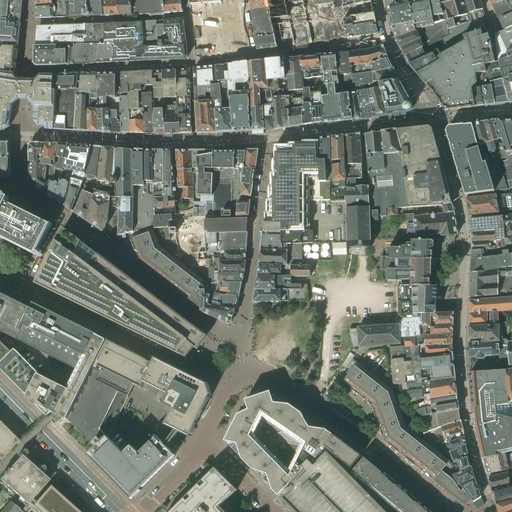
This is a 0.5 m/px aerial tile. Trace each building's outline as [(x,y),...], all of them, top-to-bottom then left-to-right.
[(23,0),(22,0),(0,0),(0,17),(9,18),(10,23),(20,24),(21,14),(22,7),(23,0)] [(52,0),(53,5),(54,18),(67,17),(65,0),(52,0)] [(101,1),(100,0),(71,0),(71,5),(70,17),(90,16),(103,16),(102,2),(101,2),(101,1)] [(117,0),(118,2),(119,15),(126,16),(125,0),(117,0)] [(137,0),(125,0),(126,16),(133,16),(132,2),(138,2),(137,0)] [(164,0),(154,1),(155,14),(165,13),(164,0)] [(181,0),(164,0),(165,13),(182,12),(181,0)] [(238,0),(222,0),(222,2),(202,5),(190,6),(197,55),(245,49),(238,0)] [(269,8),(267,0),(249,0),(251,11),(269,8)] [(353,0),(334,3),(335,9),(342,8),(354,5),(371,2),(371,0),(353,0)] [(425,38),(432,53),(445,47),(442,39),(449,35),(447,29),(447,28),(445,20),(444,21),(441,22),(434,24),(429,0),(422,0),(411,2),(415,22),(416,29),(414,30),(418,35),(423,32),(425,38)] [(443,15),(439,0),(429,0),(434,24),(441,22),(440,16),(443,15)] [(455,26),(453,19),(468,14),(463,0),(439,0),(443,15),(444,21),(445,20),(447,28),(455,26)] [(464,0),(469,13),(483,8),(479,0),(464,0)] [(511,26),(511,0),(506,1),(511,14),(499,20),(503,30),(511,26)] [(154,1),(143,2),(144,15),(155,14),(154,1)] [(492,4),(499,20),(511,14),(506,1),(492,4)] [(104,16),(119,15),(118,2),(103,2),(104,16)] [(143,2),(138,2),(132,2),(133,16),(144,15),(143,2)] [(391,7),(389,10),(390,17),(392,28),(415,22),(411,2),(391,7)] [(36,6),(36,19),(54,18),(53,5),(36,6)] [(469,13),(471,22),(472,22),(474,32),(489,28),(483,8),(469,13)] [(344,20),(345,26),(353,25),(353,27),(360,26),(376,23),(374,13),(356,17),(351,17),(351,19),(344,20)] [(0,17),(0,42),(18,44),(20,24),(10,23),(9,18),(0,17)] [(181,20),(164,21),(165,34),(185,32),(184,22),(181,20)] [(165,38),(165,34),(164,21),(157,22),(144,23),(145,42),(162,41),(165,38)] [(396,39),(414,30),(416,29),(415,22),(392,28),(396,39)] [(455,26),(447,28),(447,29),(449,35),(442,39),(445,47),(432,53),(433,53),(409,65),(416,74),(438,61),(436,59),(465,41),(463,36),(474,32),(472,22),(471,22),(461,25),(455,27),(455,26)] [(144,23),(105,25),(105,44),(113,44),(113,63),(144,61),(185,60),(188,57),(186,43),(185,33),(185,32),(165,34),(165,38),(162,41),(145,42),(144,23)] [(347,38),(378,34),(376,23),(360,26),(353,27),(353,25),(345,26),(347,38)] [(105,44),(105,25),(105,24),(95,25),(95,44),(98,44),(105,44)] [(57,45),(67,45),(74,45),(85,44),(85,33),(72,33),(72,25),(41,26),(41,27),(37,31),(36,31),(35,46),(57,46),(57,45)] [(84,25),(72,25),(72,33),(85,33),(85,25),(84,25)] [(85,25),(85,33),(85,44),(95,44),(95,25),(85,25)] [(511,26),(503,30),(511,48),(511,26)] [(476,74),(481,73),(489,72),(488,65),(495,63),(494,56),(492,49),(493,48),(490,40),(492,39),(489,28),(474,32),(463,36),(465,41),(436,59),(438,61),(416,74),(426,85),(430,90),(430,91),(431,91),(433,93),(436,98),(439,103),(440,103),(442,106),(445,111),(449,111),(449,110),(455,110),(458,109),(458,110),(462,109),(466,108),(466,109),(471,108),(472,108),(475,107),(472,89),(477,83),(477,80),(476,74)] [(414,30),(396,39),(400,48),(414,42),(420,40),(425,38),(423,32),(418,35),(414,30)] [(432,53),(425,38),(420,40),(414,42),(418,50),(405,56),(409,65),(433,53),(432,53)] [(18,44),(0,42),(0,56),(17,58),(18,44)] [(414,42),(400,48),(405,56),(418,50),(414,42)] [(95,44),(85,44),(74,45),(73,65),(98,64),(98,44),(95,44)] [(113,44),(105,44),(98,44),(98,64),(113,63),(113,44)] [(57,45),(57,46),(56,66),(67,65),(67,45),(57,45)] [(37,66),(56,66),(57,46),(35,46),(34,64),(37,66)] [(338,72),(339,86),(351,85),(353,85),(352,75),(370,73),(369,64),(372,64),(371,64),(387,58),(388,58),(383,47),(376,49),(369,50),(365,51),(336,54),(338,72)] [(511,50),(506,53),(507,54),(504,54),(505,58),(508,57),(508,58),(498,62),(509,103),(511,102),(511,50)] [(338,72),(336,54),(321,55),(324,74),(338,72)] [(324,74),(321,55),(319,56),(321,70),(322,78),(323,77),(324,86),(324,89),(327,92),(328,91),(329,96),(322,97),(323,107),(324,123),(343,121),(340,95),(339,86),(338,72),(324,74)] [(0,71),(15,72),(17,58),(0,56),(0,71)] [(304,72),(321,70),(319,56),(301,58),(302,72),(304,72)] [(288,76),(300,74),(299,58),(286,59),(288,76)] [(369,64),(370,73),(371,74),(393,69),(387,58),(371,64),(372,64),(369,64)] [(281,79),(282,90),(286,89),(286,86),(289,85),(288,76),(286,59),(266,61),(268,79),(268,81),(281,79)] [(252,80),(268,79),(266,61),(251,62),(252,80)] [(251,62),(248,63),(251,131),(264,130),(263,107),(261,107),(261,91),(266,91),(266,101),(269,101),(268,81),(268,79),(252,80),(251,62)] [(509,103),(498,62),(495,63),(488,65),(489,72),(495,105),(509,103)] [(229,82),(233,132),(238,132),(251,131),(248,63),(229,65),(217,66),(194,69),(195,87),(211,87),(211,83),(218,81),(228,80),(228,82),(229,82)] [(381,117),(387,116),(379,83),(399,80),(393,69),(371,74),(372,83),(366,83),(374,118),(381,117)] [(163,90),(163,99),(190,98),(189,79),(189,70),(177,71),(162,72),(162,90),(163,90)] [(322,78),(321,70),(304,72),(305,80),(322,78)] [(13,106),(13,105),(19,100),(29,100),(34,106),(35,107),(34,121),(39,127),(46,127),(46,130),(55,130),(56,91),(54,91),(54,90),(54,76),(41,75),(36,81),(20,80),(15,75),(15,72),(0,71),(0,130),(4,131),(10,127),(13,106)] [(122,73),(122,93),(130,93),(130,92),(129,86),(141,85),(141,86),(154,85),(153,72),(122,74),(122,73)] [(153,72),(154,85),(154,103),(163,102),(163,99),(163,90),(162,90),(162,72),(153,72)] [(495,105),(489,72),(481,73),(482,88),(486,106),(495,105)] [(98,99),(109,99),(116,99),(115,73),(97,74),(98,99)] [(356,85),(362,119),(374,118),(366,83),(372,83),(371,74),(370,73),(352,75),(353,85),(356,85)] [(475,107),(486,106),(482,88),(481,73),(476,74),(477,80),(479,80),(480,88),(472,89),(475,107)] [(54,75),(54,76),(54,90),(75,90),(77,90),(79,74),(54,75)] [(74,131),(88,132),(88,125),(88,111),(90,105),(90,99),(98,99),(97,74),(81,74),(80,90),(80,96),(76,96),(74,131)] [(288,76),(289,85),(289,89),(289,92),(303,90),(304,89),(303,80),(303,74),(300,74),(288,76)] [(275,130),(283,128),(281,100),(281,90),(282,90),(281,79),(268,81),(269,101),(272,101),(273,105),(275,130)] [(233,132),(229,82),(228,82),(228,80),(218,81),(211,83),(211,87),(212,94),(212,101),(214,109),(215,110),(217,133),(233,132)] [(412,105),(399,80),(379,83),(387,116),(409,112),(408,109),(410,106),(412,105)] [(155,134),(154,103),(154,85),(141,86),(141,85),(129,86),(130,92),(142,91),(142,94),(144,134),(155,134)] [(281,100),(283,128),(291,127),(290,117),(290,114),(290,96),(289,92),(289,89),(289,85),(286,86),(286,89),(282,90),(281,90),(281,100)] [(351,85),(339,86),(340,95),(343,121),(353,120),(362,119),(356,85),(353,85),(351,85)] [(312,99),(312,103),(314,124),(324,123),(323,107),(322,97),(322,92),(322,86),(311,87),(312,88),(311,88),(312,99)] [(211,87),(195,87),(195,95),(206,94),(212,94),(211,87)] [(302,109),(303,126),(314,124),(312,103),(309,104),(308,99),(312,99),(311,88),(304,89),(303,90),(303,98),(303,104),(304,109),(302,109)] [(55,130),(65,130),(66,98),(69,98),(69,94),(74,94),(75,90),(54,90),(54,91),(56,91),(55,130)] [(80,90),(77,90),(75,90),(74,94),(69,94),(69,98),(66,98),(65,130),(74,131),(76,96),(80,96),(80,90)] [(290,117),(291,127),(303,126),(302,109),(304,109),(303,104),(303,98),(303,90),(289,92),(290,96),(290,114),(290,117)] [(142,91),(130,92),(130,93),(131,133),(144,134),(142,94),(142,91)] [(130,93),(122,93),(121,94),(121,99),(122,133),(131,133),(130,93)] [(214,109),(212,101),(207,101),(206,94),(195,95),(196,102),(195,102),(197,133),(217,133),(215,110),(214,109)] [(191,116),(190,98),(163,99),(163,102),(166,134),(180,134),(181,134),(180,116),(191,116)] [(99,132),(98,99),(90,99),(90,105),(88,111),(88,125),(88,132),(88,131),(99,132)] [(110,133),(109,99),(98,99),(99,132),(110,133)] [(122,133),(121,99),(116,99),(109,99),(110,133),(122,133)] [(166,134),(163,102),(154,103),(155,134),(166,134)] [(263,106),(263,107),(264,130),(275,130),(273,105),(263,106)] [(192,134),(191,116),(180,116),(181,134),(192,134)] [(504,178),(508,190),(510,190),(507,181),(511,179),(511,119),(502,121),(511,151),(511,155),(508,156),(507,158),(507,161),(503,162),(505,173),(506,178),(504,178)] [(493,122),(499,141),(502,139),(504,145),(500,146),(501,148),(501,150),(503,149),(505,153),(511,151),(502,121),(493,122)] [(496,148),(500,146),(499,141),(493,122),(484,123),(490,143),(494,142),(496,148)] [(507,158),(505,153),(503,149),(501,150),(501,148),(496,149),(496,148),(494,142),(490,143),(484,123),(472,125),(483,163),(486,163),(499,158),(499,160),(502,160),(503,162),(507,161),(507,158)] [(483,163),(472,125),(466,125),(464,126),(464,125),(456,126),(449,126),(449,127),(448,127),(446,131),(446,132),(449,143),(450,142),(450,144),(453,155),(454,155),(454,157),(453,157),(456,168),(457,168),(458,169),(457,170),(460,181),(461,180),(461,182),(465,195),(479,194),(495,192),(508,190),(504,178),(499,161),(487,164),(486,163),(483,163)] [(406,209),(409,208),(435,207),(442,206),(442,205),(452,204),(451,201),(449,194),(442,166),(432,129),(431,128),(429,127),(397,130),(403,153),(400,153),(402,184),(404,194),(406,194),(406,209)] [(397,130),(382,132),(384,156),(387,192),(387,205),(387,209),(398,209),(406,209),(406,194),(404,194),(402,184),(400,153),(403,153),(397,130)] [(382,132),(366,134),(367,155),(369,174),(369,186),(369,193),(371,193),(373,221),(377,221),(377,223),(382,222),(382,221),(383,221),(383,217),(387,217),(387,216),(387,209),(387,205),(387,192),(384,156),(382,132)] [(360,135),(344,137),(346,174),(362,173),(362,165),(360,135)] [(346,202),(346,174),(344,137),(331,138),(333,182),(330,182),(330,201),(330,202),(344,202),(346,202)] [(326,182),(330,182),(333,182),(331,138),(320,139),(320,142),(319,142),(319,161),(326,161),(326,182)] [(0,158),(9,159),(10,145),(11,143),(9,141),(7,142),(0,141),(0,158)] [(304,231),(304,223),(304,201),(330,201),(330,182),(326,182),(326,161),(319,161),(319,142),(317,142),(317,141),(316,141),(316,142),(303,142),(303,141),(303,144),(290,144),(289,144),(289,146),(275,146),(275,160),(273,160),(273,161),(273,173),(271,173),(271,174),(272,187),(269,187),(269,188),(270,200),(267,200),(267,201),(268,201),(268,214),(265,214),(266,214),(266,223),(264,223),(264,232),(304,231)] [(38,164),(42,165),(45,144),(32,143),(30,145),(30,162),(38,163),(38,164)] [(48,166),(57,167),(58,162),(56,161),(58,144),(45,144),(42,165),(48,166)] [(69,145),(58,144),(56,161),(58,162),(57,167),(56,170),(62,171),(64,172),(69,145)] [(64,172),(62,171),(60,179),(71,183),(71,186),(81,189),(85,178),(92,147),(69,145),(64,172)] [(97,190),(98,181),(103,148),(92,147),(85,178),(91,179),(88,187),(97,190)] [(116,149),(103,148),(98,181),(105,182),(104,186),(112,187),(113,178),(116,178),(116,149)] [(111,194),(110,207),(120,208),(119,236),(122,235),(126,234),(134,232),(134,150),(116,149),(116,178),(113,178),(112,187),(111,192),(111,194)] [(153,230),(155,229),(156,216),(154,198),(154,196),(148,195),(144,193),(144,192),(143,192),(143,191),(144,187),(144,151),(134,150),(134,232),(142,229),(147,231),(153,230)] [(148,195),(154,196),(153,184),(153,151),(144,151),(144,187),(143,191),(143,192),(144,192),(144,193),(148,195)] [(164,151),(153,151),(153,184),(154,196),(154,198),(164,198),(164,191),(164,189),(164,184),(164,183),(164,151)] [(164,184),(164,189),(169,189),(169,184),(174,184),(173,155),(173,151),(164,151),(164,183),(164,184)] [(207,202),(213,202),(213,151),(177,151),(177,170),(179,188),(184,188),(184,200),(185,200),(185,203),(195,203),(195,208),(207,208),(207,202)] [(206,216),(206,218),(233,217),(233,216),(232,216),(233,182),(233,170),(235,170),(236,151),(213,151),(213,202),(213,216),(206,216)] [(251,202),(251,197),(241,196),(242,195),(244,185),(253,186),(255,169),(258,151),(236,151),(235,170),(233,170),(233,182),(232,216),(233,216),(233,217),(237,217),(238,202),(251,202)] [(0,177),(7,178),(9,176),(9,159),(0,158),(0,177)] [(47,173),(48,166),(42,165),(38,164),(38,163),(30,162),(30,171),(47,173)] [(48,166),(47,173),(46,182),(50,182),(53,182),(55,173),(56,174),(56,170),(57,167),(48,166)] [(46,182),(47,173),(30,171),(29,180),(46,182)] [(347,209),(348,241),(348,242),(371,241),(370,207),(369,193),(369,186),(356,187),(356,179),(361,179),(362,178),(362,173),(346,174),(346,202),(346,209),(347,209)] [(53,182),(50,182),(47,195),(64,206),(69,192),(71,186),(71,183),(60,179),(59,183),(53,182)] [(50,182),(46,182),(29,180),(31,184),(47,195),(50,182)] [(175,197),(174,184),(169,184),(169,189),(164,189),(164,191),(164,198),(175,197)] [(251,197),(253,186),(244,185),(242,195),(241,196),(251,197)] [(64,206),(72,211),(77,199),(81,189),(71,186),(69,192),(64,206)] [(111,194),(97,190),(88,187),(86,192),(83,191),(75,213),(103,232),(106,228),(108,222),(110,207),(111,194)] [(0,236),(37,255),(52,225),(53,223),(17,205),(15,207),(8,204),(11,199),(0,193),(0,236)] [(496,195),(466,199),(467,208),(469,216),(499,213),(511,211),(511,193),(510,194),(506,194),(496,195)] [(156,216),(166,216),(166,208),(176,208),(175,197),(164,198),(154,198),(156,216)] [(194,218),(206,218),(206,216),(213,216),(213,202),(207,202),(207,208),(195,208),(195,203),(185,203),(185,215),(194,215),(194,218)] [(237,217),(249,216),(251,202),(238,202),(237,217)] [(414,217),(414,214),(402,215),(402,222),(414,221),(414,224),(406,224),(408,237),(415,237),(441,235),(441,237),(458,235),(456,222),(455,220),(454,212),(452,204),(442,205),(442,206),(435,207),(436,214),(429,215),(429,213),(421,214),(421,216),(414,217)] [(166,208),(166,216),(172,215),(176,215),(176,208),(166,208)] [(178,234),(206,234),(247,233),(248,219),(220,220),(206,220),(191,220),(173,220),(172,215),(166,216),(156,216),(155,229),(164,228),(169,227),(170,234),(177,234),(178,234)] [(511,215),(503,217),(504,226),(505,240),(506,246),(511,245),(511,215)] [(506,247),(506,246),(505,240),(504,226),(503,217),(503,216),(469,220),(471,226),(472,233),(491,231),(492,232),(495,233),(496,241),(500,241),(501,248),(506,247)] [(208,336),(64,228),(63,230),(37,284),(186,358),(194,347),(198,350),(208,336)] [(302,244),(312,243),(312,231),(309,231),(304,231),(264,232),(262,232),(261,249),(289,250),(289,244),(302,244)] [(472,233),(472,242),(491,242),(491,244),(496,245),(496,249),(501,248),(500,241),(496,241),(495,233),(492,232),(491,231),(472,233)] [(209,286),(208,285),(203,291),(201,291),(199,289),(204,282),(159,246),(154,232),(130,240),(138,262),(193,304),(192,305),(200,311),(201,305),(202,296),(206,295),(205,290),(206,289),(209,286)] [(206,234),(207,245),(217,244),(217,243),(247,242),(247,233),(206,234)] [(207,253),(207,245),(206,234),(178,234),(179,254),(186,254),(186,259),(192,258),(192,264),(198,265),(199,253),(207,253)] [(422,336),(422,328),(419,328),(418,318),(422,318),(422,314),(436,314),(436,313),(437,300),(436,300),(436,286),(436,284),(436,283),(435,281),(434,280),(432,279),(431,279),(432,267),(433,267),(433,266),(438,266),(438,259),(433,259),(433,241),(422,241),(422,240),(420,240),(420,241),(412,241),(412,244),(401,244),(401,248),(388,248),(388,258),(382,258),(381,270),(388,271),(387,280),(387,287),(398,287),(398,302),(398,315),(403,320),(400,325),(372,327),(371,319),(359,320),(359,328),(358,328),(359,347),(390,345),(401,344),(401,337),(422,336)] [(246,251),(247,242),(217,243),(217,244),(207,245),(207,253),(218,253),(222,251),(225,251),(246,251)] [(492,249),(496,249),(496,245),(491,244),(491,242),(472,242),(472,251),(492,249)] [(333,243),(333,255),(347,255),(346,243),(333,243)] [(289,250),(261,249),(260,265),(302,266),(302,260),(302,244),(289,244),(289,250)] [(511,245),(506,246),(506,247),(501,248),(496,249),(492,249),(472,251),(471,274),(472,274),(472,273),(476,272),(477,272),(481,271),(481,272),(482,272),(482,271),(489,270),(489,271),(490,271),(490,270),(498,269),(499,269),(501,268),(506,267),(507,268),(508,267),(508,266),(511,265),(511,245)] [(225,251),(225,261),(246,261),(246,251),(225,251)] [(244,271),(246,261),(225,261),(219,261),(219,271),(244,271)] [(302,277),(308,277),(310,277),(310,276),(310,266),(302,266),(260,265),(258,277),(291,277),(302,277)] [(470,278),(470,284),(471,284),(477,280),(476,280),(477,279),(478,279),(498,276),(498,275),(500,275),(504,275),(506,274),(506,275),(511,274),(511,265),(508,266),(508,267),(507,268),(506,267),(501,268),(499,269),(498,269),(490,270),(490,271),(489,271),(489,270),(482,271),(482,272),(481,272),(481,271),(477,272),(476,272),(472,273),(472,274),(471,274),(470,278)] [(219,271),(219,283),(242,283),(244,271),(219,271)] [(484,297),(491,296),(511,294),(511,274),(506,275),(506,274),(504,275),(500,275),(498,275),(498,276),(478,279),(477,279),(476,280),(477,280),(471,284),(470,284),(469,298),(484,297)] [(308,291),(308,277),(302,277),(302,285),(291,285),(291,277),(258,277),(256,290),(281,290),(281,291),(284,291),(284,293),(288,293),(288,291),(299,291),(299,290),(308,291)] [(205,290),(206,295),(210,295),(215,295),(239,295),(242,283),(219,283),(214,283),(211,283),(212,289),(206,289),(205,290)] [(288,302),(288,293),(284,293),(284,291),(281,291),(281,290),(256,290),(254,300),(256,302),(288,302)] [(288,293),(288,302),(308,301),(308,291),(299,290),(299,291),(288,291),(288,293)] [(0,331),(1,332),(16,339),(30,310),(0,295),(0,331)] [(231,321),(235,310),(220,307),(221,302),(214,301),(213,306),(213,307),(209,305),(210,295),(206,295),(202,296),(201,305),(200,311),(227,323),(231,321)] [(220,307),(235,310),(239,295),(215,295),(214,301),(221,302),(220,307)] [(469,298),(469,301),(469,312),(469,315),(469,326),(499,324),(498,312),(511,311),(511,298),(491,300),(491,296),(484,297),(469,298)] [(30,310),(16,339),(77,370),(79,371),(96,335),(34,304),(30,310)] [(419,328),(422,328),(436,327),(435,325),(453,324),(453,312),(436,313),(436,314),(422,314),(422,318),(418,318),(419,328)] [(422,328),(422,336),(453,334),(453,324),(435,325),(436,327),(422,328)] [(469,329),(469,340),(482,339),(482,342),(482,343),(487,343),(487,341),(500,341),(500,325),(499,325),(499,324),(469,326),(469,329)] [(353,347),(359,347),(358,328),(349,328),(350,334),(353,347)] [(0,362),(0,363),(11,352),(0,341),(0,334),(1,332),(0,331),(0,362)] [(452,343),(453,334),(422,336),(401,337),(401,344),(405,344),(405,347),(415,347),(415,346),(420,346),(452,343)] [(0,368),(25,394),(47,417),(52,412),(67,419),(106,341),(96,335),(79,371),(77,370),(68,389),(38,374),(14,350),(11,352),(0,363),(0,368)] [(107,436),(107,435),(111,431),(128,397),(134,385),(141,388),(142,387),(143,383),(168,396),(164,405),(173,409),(165,425),(189,438),(211,395),(207,384),(155,358),(152,363),(147,361),(147,360),(107,340),(106,341),(67,419),(95,448),(107,436)] [(470,358),(475,357),(477,359),(484,359),(486,356),(499,355),(500,367),(511,365),(511,341),(507,342),(507,340),(500,341),(487,341),(487,343),(482,343),(482,342),(469,343),(469,345),(470,355),(470,358)] [(452,344),(452,343),(420,346),(420,354),(423,354),(423,357),(452,354),(452,344)] [(455,379),(452,354),(423,357),(423,354),(420,354),(420,346),(415,346),(415,347),(405,347),(405,344),(401,344),(390,345),(393,385),(405,383),(405,384),(416,383),(421,382),(455,379)] [(464,507),(473,502),(460,485),(453,475),(461,472),(458,460),(453,461),(456,469),(452,474),(447,471),(445,474),(442,471),(449,462),(405,427),(392,391),(358,364),(343,383),(371,406),(384,442),(434,481),(437,484),(437,486),(450,495),(464,507)] [(511,369),(506,370),(470,373),(473,408),(475,425),(476,429),(494,423),(511,419),(511,369)] [(409,408),(410,413),(418,410),(436,406),(458,402),(457,395),(455,379),(421,382),(425,401),(417,405),(415,406),(409,408)] [(423,398),(422,389),(407,391),(408,399),(423,398)] [(305,449),(318,459),(328,449),(353,468),(363,455),(327,429),(271,391),(246,400),(225,442),(279,496),(291,485),(306,470),(303,467),(298,462),(305,449)] [(437,410),(437,413),(459,410),(458,402),(436,406),(418,410),(420,417),(421,417),(432,414),(431,410),(434,409),(435,410),(437,410)] [(420,417),(423,428),(425,433),(438,428),(441,427),(461,421),(460,418),(460,417),(459,414),(460,414),(459,413),(459,411),(459,410),(437,413),(432,414),(421,417),(420,417)] [(482,456),(511,449),(511,419),(494,423),(476,429),(476,432),(482,456)] [(463,432),(461,421),(441,427),(438,428),(439,428),(441,428),(445,438),(446,438),(451,436),(452,438),(453,442),(464,437),(463,432)] [(0,511),(21,511),(27,505),(48,480),(53,476),(23,446),(0,423),(0,460),(0,461),(4,457),(4,461),(0,465),(0,511)] [(124,454),(107,436),(95,448),(88,455),(131,499),(176,456),(157,437),(139,454),(132,447),(124,454)] [(464,437),(453,442),(449,443),(452,450),(452,451),(466,445),(465,444),(464,437)] [(449,452),(453,461),(458,460),(468,456),(466,445),(452,451),(452,450),(449,452)] [(511,449),(482,456),(483,459),(506,453),(508,453),(511,451),(511,449)] [(511,451),(508,453),(506,453),(483,459),(487,474),(509,470),(511,469),(511,451)] [(359,484),(327,452),(280,498),(294,511),(386,511),(370,495),(352,511),(340,511),(335,507),(359,484)] [(458,460),(461,472),(471,467),(468,456),(458,460)] [(430,511),(383,472),(365,457),(353,471),(371,485),(366,492),(359,484),(335,507),(340,511),(352,511),(370,495),(386,511),(430,511)] [(474,479),(471,467),(461,472),(453,475),(460,485),(473,502),(480,497),(474,479)] [(225,511),(220,506),(237,490),(215,468),(170,511),(225,511)] [(511,469),(509,470),(487,474),(488,477),(488,478),(508,473),(511,472),(511,469)] [(488,478),(491,490),(510,486),(510,484),(511,483),(511,472),(508,473),(488,478)] [(79,511),(76,509),(74,511),(48,488),(51,484),(48,480),(27,505),(21,511),(79,511)] [(511,485),(510,486),(491,490),(495,502),(511,498),(511,485)] [(511,511),(511,498),(495,502),(499,511),(511,511)]
